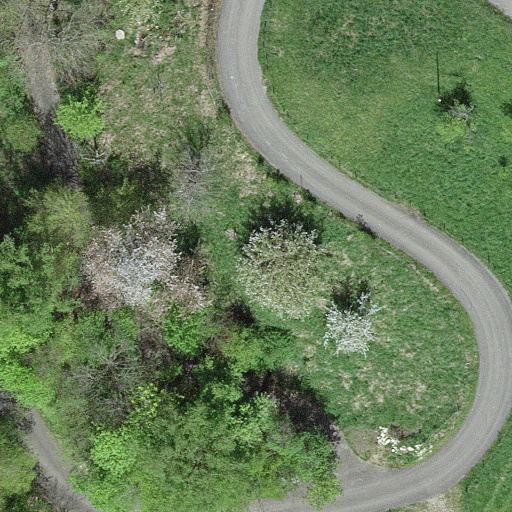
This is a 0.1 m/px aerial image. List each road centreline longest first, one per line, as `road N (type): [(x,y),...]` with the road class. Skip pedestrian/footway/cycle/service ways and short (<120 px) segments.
road 1 (residential): [(256,511),(401,486),(434,468),(481,419),(490,353),(483,320),(458,278),(428,249),(293,166),(266,137),(246,106),(237,70),(241,0)]
road 2 (residential): [(0,378),(35,450),(83,511)]
